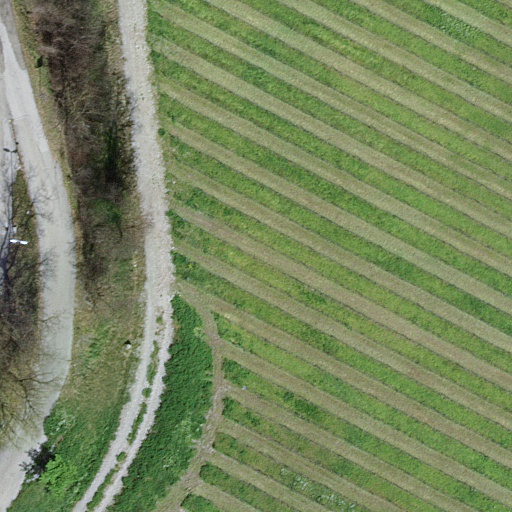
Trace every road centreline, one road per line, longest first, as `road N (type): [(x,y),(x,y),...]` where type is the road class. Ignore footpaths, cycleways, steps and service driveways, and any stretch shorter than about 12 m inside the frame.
road 1 (unclassified): [(104,511),(152,423),(154,261),(123,0)]
road 2 (unclassified): [(0,472),(39,394),(59,211),(7,0)]
road 3 (residential): [(0,161),(14,245),(0,292)]
